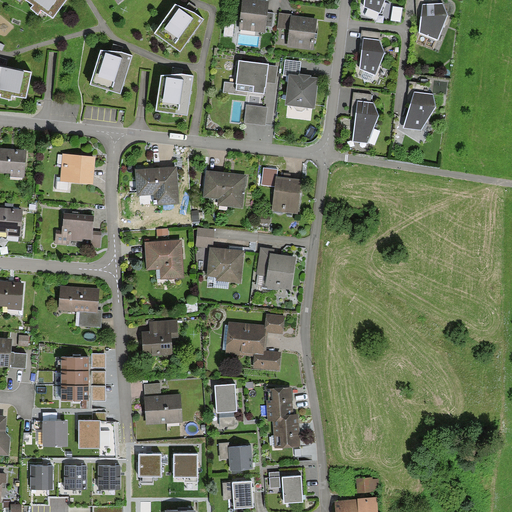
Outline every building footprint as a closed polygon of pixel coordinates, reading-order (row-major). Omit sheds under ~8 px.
[(37,18),(41,12),(53,21),(68,0),(10,0),(13,2),(14,0),(22,0),(33,8),(31,11),(37,18)] [(269,3),(247,0),(242,0),(239,30),(265,34),(266,26),(272,27),(274,14),(268,13),(269,3)] [(365,0),(365,9),(380,15),(385,0),(365,0)] [(437,0),(415,0),(417,18),(422,17),(420,35),(438,41),(448,17),(443,4),(438,4),(437,0)] [(156,34),(182,51),(206,20),(197,13),(177,4),(156,34)] [(403,20),(404,7),(395,6),(393,20),(403,20)] [(317,19),(279,14),(278,29),(290,30),(289,47),(314,50),(317,19)] [(381,34),(362,32),(360,51),(363,52),(360,71),(376,76),(385,54),(380,41),(381,34)] [(123,92),(134,54),(126,51),(103,48),(92,82),(123,92)] [(312,76),(300,75),(302,62),(285,60),(283,76),(288,77),(285,107),(316,110),(319,80),(311,79),(312,76)] [(278,68),(240,63),(237,85),(226,84),(224,93),(247,96),(248,93),(264,95),(265,89),(266,90),(266,82),(276,84),(278,68)] [(0,94),(1,95),(1,98),(12,101),(13,95),(26,98),(31,73),(0,66),(0,94)] [(378,76),(389,80),(392,69),(381,66),(378,76)] [(187,72),(164,72),(159,108),(189,112),(196,73),(187,72)] [(430,85),(409,83),(407,104),(410,105),(403,129),(421,131),(436,109),(433,96),(429,95),(430,85)] [(374,103),(372,102),(373,94),(354,93),(352,118),(357,118),(355,143),(367,144),(379,116),(374,103)] [(268,108),(247,106),(244,123),(266,126),(268,108)] [(13,151),(0,149),(0,172),(11,173),(10,177),(25,178),(26,151),(13,151)] [(95,159),(61,156),(59,182),(93,185),(95,159)] [(165,170),(136,172),(138,196),(157,195),(158,207),(180,205),(177,169),(165,170)] [(246,176),(208,173),(206,198),(218,199),(217,208),(243,211),(246,176)] [(301,181),(276,178),(272,212),(297,214),(301,181)] [(0,232),(8,233),(8,237),(21,237),(23,210),(9,209),(0,208),(0,232)] [(63,228),(56,227),(54,245),(70,246),(71,242),(84,243),(84,240),(91,241),(90,248),(101,249),(103,232),(92,231),(94,218),(75,216),(64,215),(63,228)] [(210,248),(213,249),(215,230),(198,228),(196,247),(210,248)] [(158,242),(168,242),(168,229),(157,230),(158,242)] [(158,242),(145,243),(146,270),(160,269),(160,280),(184,279),(181,241),(168,242),(158,242)] [(213,249),(210,248),(208,277),(220,278),(220,284),(242,285),(245,251),(229,250),(213,249)] [(271,249),(260,248),(257,275),(267,277),(266,288),(291,291),(295,258),(282,256),(271,255),(271,249)] [(10,283),(0,282),(0,307),(8,308),(8,310),(22,311),(24,284),(10,283)] [(100,290),(61,287),(59,312),(79,313),(79,327),(102,329),(103,311),(98,311),(100,290)] [(265,327),(228,324),(226,353),(254,356),(253,369),(280,372),(282,352),(267,350),(269,334),(284,335),(285,317),(266,316),(265,327)] [(149,333),(142,333),(144,357),(172,355),(171,338),(178,337),(177,320),(149,322),(149,333)] [(27,336),(19,336),(18,346),(27,346),(27,336)] [(13,338),(0,337),(0,365),(10,366),(11,352),(13,338)] [(26,353),(11,352),(10,366),(25,368),(26,353)] [(105,355),(92,355),(92,368),(105,368),(105,355)] [(89,391),(89,381),(89,367),(89,357),(61,357),(62,400),(89,400),(89,391)] [(107,372),(92,372),(92,388),(107,388),(107,372)] [(160,384),(144,386),(146,412),(147,426),(183,423),(181,395),(161,397),(160,384)] [(235,385),(215,386),(217,413),(237,411),(235,389),(235,385)] [(107,388),(92,388),(92,402),(106,403),(107,388)] [(290,390),(270,391),(271,418),(276,418),(277,445),(298,444),(297,425),(296,416),(291,416),(291,407),(290,390)] [(92,417),(79,417),(79,428),(79,444),(100,445),(101,420),(106,420),(106,412),(92,411),(92,417)] [(58,412),(44,412),(44,443),(68,443),(68,417),(58,417),(58,412)] [(0,454),(8,455),(9,436),(5,431),(7,416),(0,415),(0,454)] [(234,417),(220,419),(221,428),(235,427),(234,417)] [(221,459),(230,458),(229,447),(229,443),(219,444),(221,459)] [(252,446),(229,447),(230,458),(231,471),(253,470),(253,467),(252,446)] [(150,452),(139,453),(139,476),(162,475),(162,452),(150,452)] [(198,453),(174,454),(174,471),(184,471),(184,476),(198,476),(198,467),(198,453)] [(53,463),(31,463),(32,487),(54,486),(53,463)] [(87,463),(65,463),(65,487),(87,487),(87,463)] [(120,464),(99,464),(99,487),(120,487),(120,464)] [(280,472),(269,472),(270,488),(281,487),(280,472)] [(302,476),(283,477),(284,504),(303,503),(303,497),(302,476)] [(373,477),(357,478),(358,493),(375,492),(374,489),(379,488),(379,479),(373,479),(373,477)] [(252,479),(233,481),(233,482),(223,483),(224,500),(233,499),(234,507),(254,505),(253,489),(252,479)] [(378,511),(378,497),(335,500),(335,511),(378,511)]
